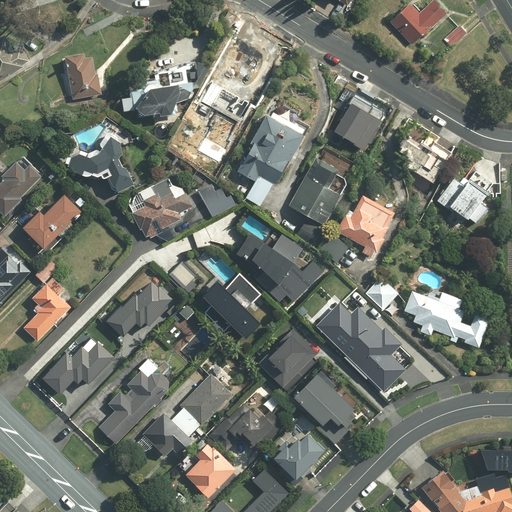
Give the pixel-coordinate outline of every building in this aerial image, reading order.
[(407,5),(388,22),(409,46),(444,15),(431,1),(416,15),(407,5)] [(458,26),(444,40),(451,48),(466,35),(458,26)] [(0,82),(28,66),(27,63),(34,59),(25,44),(18,49),(8,33),(0,37),(0,82)] [(63,58),(71,100),(100,95),(96,75),(93,76),(90,58),(81,60),(80,55),(63,58)] [(187,100),(204,65),(194,63),(184,63),(172,66),(151,74),(153,82),(138,85),(138,91),(127,92),(128,99),(119,101),(121,112),(130,111),(140,118),(154,116),(155,119),(167,117),(171,105),(187,100)] [(343,109),(334,127),(364,143),(382,110),(353,94),(356,89),(345,83),(334,104),(343,109)] [(196,146),(199,142),(208,146),(209,144),(227,152),(233,140),(230,138),(244,108),(218,96),(210,114),(199,108),(182,139),(196,146)] [(300,138),(262,116),(246,144),(249,146),(233,173),(253,184),(257,178),(272,186),(300,138)] [(411,174),(430,186),(451,154),(433,142),(430,147),(419,139),(416,143),(405,136),(402,141),(399,140),(393,149),(396,151),(394,153),(405,161),(400,168),(410,175),(411,174)] [(84,178),(87,177),(91,179),(102,174),(103,176),(105,175),(114,195),(134,185),(125,165),(120,168),(114,157),(117,156),(115,145),(105,139),(94,156),(86,160),(76,156),(69,158),(66,167),(73,171),(75,174),(77,177),(80,178),(84,178)] [(285,209),(321,227),(341,190),(344,185),(342,180),(333,174),(335,171),(311,159),(287,207),(285,209)] [(19,202),(16,199),(37,179),(26,167),(20,172),(12,163),(0,175),(0,180),(0,181),(0,216),(2,219),(19,202)] [(435,201),(462,222),(491,184),(474,171),(465,183),(460,179),(457,183),(451,179),(435,201)] [(211,218),(234,206),(229,197),(224,199),(219,189),(213,192),(209,185),(197,192),(211,218)] [(142,207),(128,214),(138,232),(140,231),(143,238),(147,237),(148,240),(160,233),(159,230),(179,220),(176,215),(189,209),(178,188),(157,199),(155,194),(140,202),(142,207)] [(18,230),(39,252),(81,211),(63,193),(42,214),(38,209),(18,230)] [(383,225),(390,215),(359,197),(346,218),(339,214),(330,229),(374,255),(383,240),(380,238),(386,227),(383,225)] [(249,214),(244,220),(256,231),(261,225),(249,214)] [(320,231),(304,220),(294,235),(310,246),(320,231)] [(251,231),(237,250),(263,266),(256,275),(279,296),(286,291),(292,297),(324,268),(313,257),(302,268),(293,259),(302,245),(281,231),(274,244),(251,231)] [(348,248),(329,237),(321,250),(340,261),(348,248)] [(0,302),(1,304),(31,272),(7,248),(4,250),(0,253),(0,302)] [(47,261),(33,275),(42,284),(57,269),(47,261)] [(165,278),(178,290),(181,286),(184,289),(195,277),(180,262),(165,278)] [(219,277),(203,293),(213,303),(208,307),(226,325),(231,319),(246,333),(260,318),(248,305),(261,292),(241,271),(227,285),(219,277)] [(382,311),(397,295),(378,278),(363,294),(382,311)] [(117,306),(102,323),(119,338),(132,325),(137,329),(141,324),(146,328),(164,309),(162,308),(167,302),(147,283),(133,298),(131,295),(119,308),(117,306)] [(21,329),(35,343),(68,309),(43,284),(29,299),(35,306),(32,309),(36,313),(21,329)] [(458,323),(462,312),(436,302),(437,300),(425,295),(424,298),(409,292),(401,312),(414,317),(411,323),(420,327),(418,333),(429,337),(431,331),(449,338),(448,341),(454,343),(456,338),(463,341),(462,343),(477,349),(487,321),(471,316),(468,327),(458,323)] [(317,322),(383,388),(406,366),(392,352),(403,342),(385,324),(381,328),(359,306),(352,313),(339,301),(317,322)] [(184,304),(176,312),(185,321),(193,313),(184,304)] [(292,326),(257,362),(287,390),(316,360),(314,358),(319,352),(292,326)] [(61,354),(38,380),(56,396),(69,383),(73,387),(78,381),(84,386),(109,359),(93,344),(84,354),(76,348),(66,359),(61,354)] [(97,428),(115,444),(165,393),(165,382),(158,375),(148,375),(147,376),(145,378),(138,371),(124,386),(129,391),(123,397),(118,393),(106,405),(113,412),(97,428)] [(314,373),(288,400),(334,445),(345,433),(341,429),(345,425),(339,420),(348,412),(327,391),(329,388),(314,373)] [(208,375),(178,405),(182,409),(170,421),(161,414),(140,436),(164,458),(171,450),(177,456),(191,441),(187,437),(199,425),(200,426),(230,395),(208,375)] [(279,404),(271,396),(264,404),(271,412),(279,404)] [(207,436),(225,453),(237,440),(248,450),(252,446),(258,452),(284,425),(268,410),(260,420),(242,403),(227,420),(224,418),(207,436)] [(267,459),(292,482),(320,452),(303,436),(296,443),(293,440),(289,445),(285,441),(267,459)] [(182,478),(206,500),(235,469),(210,446),(182,478)] [(209,511),(267,511),(285,494),(260,470),(249,482),(260,493),(242,511),(230,511),(219,501),(209,511)] [(436,511),(511,511),(511,498),(503,471),(472,481),(474,487),(456,493),(441,472),(419,489),(436,511)] [(410,511),(428,511),(417,500),(408,509),(410,511)]
